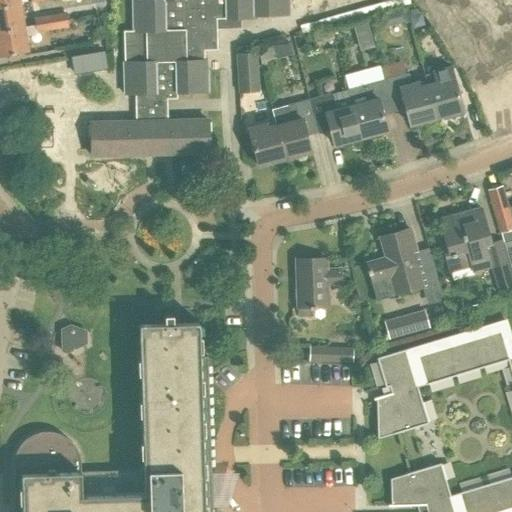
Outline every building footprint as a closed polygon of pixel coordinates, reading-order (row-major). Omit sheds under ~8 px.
[(132,0),(133,31),(123,31),(124,62),(123,62),(124,94),(145,94),(146,106),(135,106),(135,122),(91,123),(92,157),(208,154),(207,120),(168,121),(167,99),(177,99),(177,93),(208,92),(208,60),(205,60),(205,50),(218,50),(217,28),(225,28),(225,18),(258,17),(258,15),(289,14),(288,0),(132,0)] [(461,0),(472,19),(505,0),(461,0)] [(511,0),(505,0),(472,19),(486,43),(511,27),(511,0)] [(437,8),(433,2),(423,8),(427,14),(437,8)] [(0,30),(24,27),(20,3),(0,6),(0,30)] [(437,8),(427,14),(431,21),(441,15),(437,8)] [(36,32),(68,27),(66,13),(34,18),(36,32)] [(353,25),(356,35),(370,31),(367,21),(353,25)] [(0,55),(28,51),(24,27),(0,30),(0,55)] [(511,27),(486,43),(500,67),(511,60),(511,27)] [(273,47),(276,59),(292,55),(289,43),(273,47)] [(454,61),(464,56),(460,49),(450,55),(454,61)] [(260,91),(259,78),(257,52),(236,54),(238,92),(260,91)] [(77,55),(46,60),(49,75),(80,70),(77,55)] [(468,62),(464,56),(454,61),(458,68),(468,62)] [(434,119),(425,83),(420,84),(419,80),(411,82),(408,73),(406,74),(402,61),(381,66),(382,68),(381,68),(393,113),(403,110),(407,126),(434,119)] [(425,83),(434,119),(442,117),(443,121),(464,115),(462,110),(460,111),(452,80),(455,79),(452,65),(431,70),(432,73),(424,75),(426,83),(425,83)] [(380,116),(393,113),(381,68),(373,70),(376,81),(346,89),(351,106),(349,107),(358,139),(384,132),(380,116)] [(358,139),(349,107),(337,110),(332,93),(308,99),(317,133),(327,130),(331,146),(358,139)] [(270,109),(274,126),(283,159),(308,152),(304,136),(317,133),(308,99),(286,105),(270,109)] [(283,159),(274,126),(268,127),(267,122),(247,127),(257,165),(283,159)] [(493,212),(509,207),(502,185),(487,190),(493,212)] [(501,239),(503,242),(511,239),(511,217),(509,207),(493,212),(501,239)] [(511,274),(503,242),(501,239),(489,243),(480,209),(456,215),(457,219),(440,224),(445,244),(441,245),(449,273),(470,267),(472,273),(491,268),(498,293),(511,288),(511,274)] [(386,259),(367,264),(372,281),(391,276),(396,295),(421,288),(420,285),(412,254),(415,253),(409,230),(380,237),(386,259)] [(325,267),(325,259),(296,260),(298,309),(326,308),(325,285),(342,286),(341,267),(325,267)] [(444,300),(438,280),(429,282),(435,302),(444,300)] [(389,339),(429,328),(424,310),(384,321),(389,339)] [(511,511),(511,343),(505,320),(406,350),(406,348),(376,357),(377,361),(380,360),(387,383),(384,384),(385,387),(389,386),(391,392),(373,398),(373,399),(375,399),(376,415),(377,439),(393,434),(421,426),(414,405),(422,402),(417,387),(483,367),(508,360),(511,375),(511,384),(511,385),(511,387),(511,476),(511,477),(450,495),(445,480),(438,482),(433,465),(405,473),(405,474),(390,478),(391,488),(389,488),(390,504),(388,504),(388,506),(425,505),(427,511),(425,511),(511,511)] [(200,357),(199,322),(139,324),(143,469),(81,471),(81,463),(80,456),(77,449),(73,443),(67,438),(60,434),(53,432),(45,431),(38,432),(31,435),(25,439),(20,444),(17,450),(14,455),(13,462),(13,471),(14,511),(212,511),(208,356),(200,357)] [(66,354),(87,344),(87,330),(70,324),(60,329),(61,352),(66,354)] [(353,362),(353,348),(309,346),(308,361),(353,362)]
